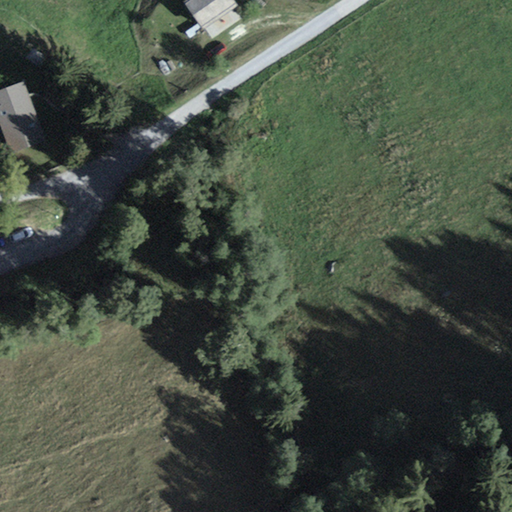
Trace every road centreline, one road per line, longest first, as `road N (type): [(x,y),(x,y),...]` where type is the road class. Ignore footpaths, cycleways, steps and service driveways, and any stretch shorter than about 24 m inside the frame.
road 1 (unclassified): [(349,0),(201,98),(95,189)]
road 2 (unclassified): [(95,189),(68,235),(0,261)]
